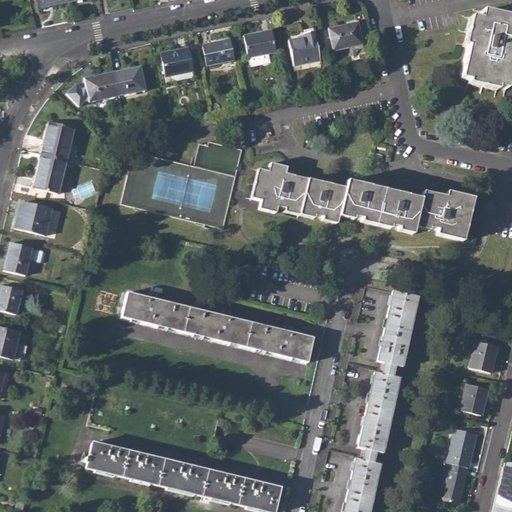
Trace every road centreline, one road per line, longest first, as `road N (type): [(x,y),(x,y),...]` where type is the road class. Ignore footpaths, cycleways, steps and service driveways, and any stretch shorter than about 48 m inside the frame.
road 1 (residential): [(377,0),(410,145),(511,168)]
road 2 (residential): [(300,511),(357,273)]
road 3 (residential): [(64,39),(253,0)]
road 4 (residential): [(0,156),(20,101),(64,39)]
